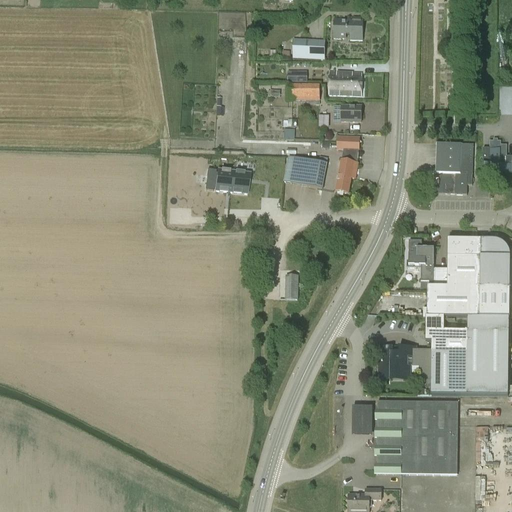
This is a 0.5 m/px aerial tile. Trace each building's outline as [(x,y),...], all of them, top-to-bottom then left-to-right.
[(350,36),(350,41),(362,42),(363,22),(361,22),(361,19),(353,19),(353,21),(334,20),(333,40),(346,40),(346,36),(350,36)] [(294,40),(293,60),(325,61),(326,42),(294,40)] [(352,97),(361,97),(362,74),(352,74),(330,73),(329,96),(340,97),(352,98),(352,97)] [(288,74),(288,85),(298,85),(298,74),(288,74)] [(288,85),(288,101),(320,101),(320,85),(298,85),(288,85)] [(341,112),(333,111),(333,122),(341,122),(341,123),(361,124),(361,107),(341,107),(341,112)] [(319,116),(319,128),(329,128),(329,116),(319,116)] [(344,150),(336,193),(348,195),(351,180),(355,180),(358,165),(358,151),(359,151),(360,139),(338,138),(337,150),(344,150)] [(483,149),(483,174),(511,174),(511,157),(507,158),(507,146),(501,146),(501,142),(489,142),(489,150),(483,149)] [(473,146),(437,145),(436,175),(439,175),(439,183),(435,183),(434,195),(467,196),(467,187),(472,187),(473,146)] [(289,160),(285,183),(321,190),(326,165),(328,159),(320,158),(319,164),(295,159),(295,161),(289,160)] [(272,185),(282,186),(284,160),(274,159),(270,159),(270,168),(274,168),(272,185)] [(210,174),(209,188),(216,188),(215,192),(247,196),(249,175),(218,171),(217,174),(210,174)] [(448,241),(448,258),(481,259),(481,242),(448,241)] [(407,262),(407,269),(417,269),(417,268),(419,268),(419,267),(421,267),(421,269),(421,283),(433,283),(433,288),(447,288),(448,270),(434,270),(434,250),(427,250),(423,250),(422,250),(422,242),(409,242),(409,262),(407,262)] [(427,288),(427,319),(445,319),(468,319),(510,320),(511,260),(511,258),(510,257),(510,256),(510,255),(510,254),(510,253),(509,253),(509,252),(509,251),(508,250),(507,249),(507,248),(506,247),(505,247),(505,246),(504,246),(503,245),(502,244),(501,244),(501,243),(499,243),(498,243),(497,242),(496,242),(494,242),(481,242),(481,259),(448,258),(448,270),(447,288),(433,288),(427,288)] [(286,301),(297,301),(298,301),(298,277),(286,277),(286,301)] [(426,319),(426,344),(432,344),(432,352),(431,388),(431,397),(468,397),(468,333),(444,332),(445,319),(427,319),(426,319)] [(379,364),(379,376),(391,376),(391,370),(407,371),(407,375),(411,375),(419,375),(419,383),(424,383),(424,388),(431,388),(432,352),(416,351),(416,348),(399,348),(399,352),(392,351),(392,348),(383,348),(382,362),(382,364),(379,364)] [(378,404),(377,424),(377,476),(457,477),(458,405),(378,404)] [(348,497),(347,511),(369,511),(370,501),(381,502),(382,491),(365,491),(365,497),(348,497)]
